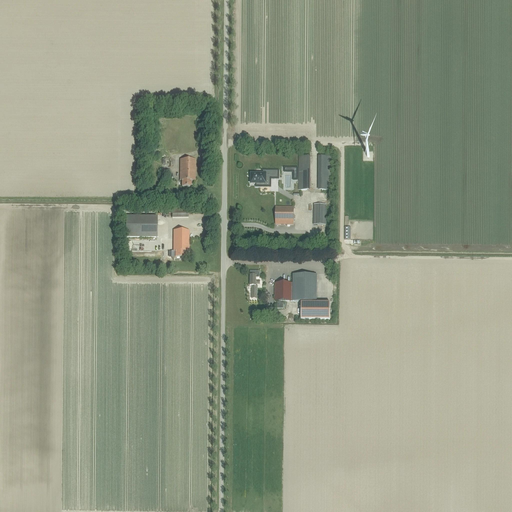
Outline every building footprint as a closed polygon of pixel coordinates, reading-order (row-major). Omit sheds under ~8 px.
[(331,155),(318,155),(319,189),(331,189),(331,155)] [(310,156),(299,156),(299,190),(311,190),(310,156)] [(195,181),(195,160),(180,160),(180,180),(182,181),(181,187),(191,187),(191,181),(195,181)] [(170,179),(171,170),(161,170),(160,178),(170,179)] [(262,175),(251,175),(251,184),(256,184),(256,187),(264,187),(264,181),(267,181),(267,178),(278,179),(278,171),(262,171),(262,175)] [(250,198),(250,211),(256,210),(256,207),(260,207),(260,203),(257,203),(256,198),(250,198)] [(327,226),(327,223),(326,223),(326,205),(313,205),(313,225),(327,226)] [(172,218),(188,218),(188,206),(172,206),(172,218)] [(293,225),(293,207),(275,207),(275,225),(293,225)] [(126,217),(126,238),(156,238),(156,217),(126,217)] [(173,231),(174,231),(173,252),(175,252),(175,258),(185,258),(185,252),(188,252),(189,231),(173,231)] [(259,271),(250,271),(250,286),(252,286),(252,299),(257,299),(257,286),(256,286),(256,285),(260,285),(260,281),(256,281),(256,278),(259,278),(259,271)] [(291,284),(275,284),(275,301),(290,302),(301,302),(301,320),(330,321),(330,304),(311,303),(311,302),(317,302),(317,275),(293,275),(293,284),(291,284)]
